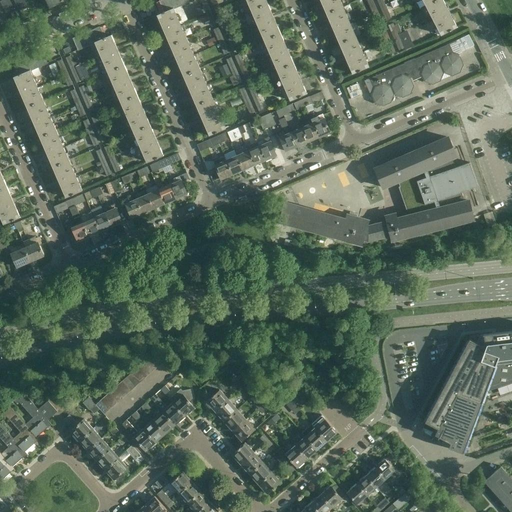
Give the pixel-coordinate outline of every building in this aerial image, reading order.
[(3,0),(0,2),(6,14),(10,12),(9,8),(7,5),(6,2),(4,0),(3,0)] [(174,9),(190,2),(189,0),(163,0),(160,2),(164,12),(162,12),(163,13),(174,8),(174,9)] [(246,0),(251,11),(267,4),(265,0),(246,0)] [(342,7),(339,0),(320,0),(326,14),(342,7)] [(437,0),(426,6),(440,35),(448,31),(449,32),(451,31),(451,30),(457,27),(457,26),(456,27),(442,0),(437,0)] [(251,11),(264,41),(280,33),(267,4),(251,11)] [(355,37),(350,24),(342,7),(326,14),(339,43),(355,37)] [(157,16),(170,46),(187,39),(174,9),(174,8),(163,13),(156,16),(157,16)] [(209,19),(208,17),(206,14),(198,18),(200,22),(209,19)] [(79,50),(95,43),(95,42),(106,37),(104,38),(99,28),(74,39),(79,50)] [(405,31),(397,35),(398,36),(399,38),(399,40),(401,44),(403,48),(403,49),(411,46),(405,31)] [(264,41),(277,71),(293,64),(280,33),(264,41)] [(95,43),(103,60),(108,73),(125,65),(112,36),(112,35),(106,37),(95,42),(95,43)] [(469,35),(464,37),(470,48),(474,45),(469,35)] [(339,43),(347,61),(352,73),(351,73),(351,74),(357,71),(358,72),(360,71),(360,70),(368,67),(355,37),(339,43)] [(464,37),(455,41),(459,48),(461,52),(465,50),(470,48),(464,37)] [(219,44),(219,42),(217,38),(207,42),(210,48),(219,44)] [(170,46),(183,75),(200,68),(187,39),(170,46)] [(392,96),(393,95),(392,93),(394,93),(395,94),(402,96),(410,93),(413,86),(409,78),(421,73),(424,81),(432,84),(439,81),(443,73),(442,72),(444,71),(444,73),(451,75),(459,72),(462,64),(459,57),(458,57),(459,54),(452,52),(449,45),(448,44),(414,59),(413,58),(403,63),(404,64),(364,81),(369,93),(372,94),(372,95),(375,103),(382,105),(390,102),(392,96)] [(31,70),(48,63),(43,52),(17,63),(21,73),(19,74),(31,70)] [(277,71),(288,96),(290,101),(298,97),(299,97),(301,96),(307,93),(306,93),(293,64),(277,71)] [(116,90),(121,102),(137,95),(125,65),(108,73),(116,90)] [(212,98),(200,68),(183,75),(191,93),(196,105),(212,98)] [(19,74),(17,75),(13,77),(14,78),(14,77),(22,96),(27,107),(43,100),(42,96),(31,70),(19,74)] [(358,83),(347,88),(351,99),(362,94),(358,83)] [(150,125),(145,112),(137,95),(121,102),(134,133),(150,125)] [(309,96),(307,97),(297,102),(300,109),(312,104),(309,96)] [(196,105),(203,122),(209,135),(208,135),(208,136),(214,133),(215,134),(217,133),(217,132),(225,128),(212,98),(196,105)] [(56,130),(51,117),(43,100),(27,107),(40,137),(56,130)] [(292,104),(280,109),(283,116),(289,114),(288,113),(295,110),(292,104)] [(270,113),(264,116),(269,127),(275,124),(270,113)] [(311,119),(312,123),(319,138),(330,133),(322,114),(311,119)] [(264,116),(258,118),(263,130),(269,127),(264,116)] [(312,123),(302,128),(308,143),(319,138),(312,123)] [(134,133),(141,150),(147,163),(155,159),(156,159),(158,158),(164,155),(163,155),(150,125),(134,133)] [(237,127),(240,135),(241,135),(242,138),(244,137),(243,134),(246,132),(242,125),(237,127)] [(302,128),(290,133),(297,147),(308,143),(302,128)] [(40,137),(45,150),(53,167),(69,160),(56,130),(40,137)] [(297,147),(290,133),(285,135),(283,131),(277,134),(285,152),(297,147)] [(225,133),(220,135),(223,142),(228,140),(225,133)] [(220,135),(209,140),(212,147),(223,142),(220,135)] [(368,240),(376,238),(391,234),(392,240),(400,239),(452,225),(473,219),(469,201),(464,202),(461,192),(478,186),(470,162),(455,167),(452,158),(456,156),(448,137),(374,169),(382,187),(398,181),(399,186),(398,187),(406,211),(408,210),(410,215),(396,219),(395,214),(386,217),(387,221),(369,226),(366,226),(368,221),(367,221),(359,219),(347,215),(345,220),(294,206),(285,203),(279,222),(280,222),(297,226),(297,227),(298,227),(314,231),(314,232),(315,232),(315,231),(331,236),(332,237),(332,236),(349,241),(351,242),(351,241),(359,243),(359,244),(361,245),(363,239),(368,241),(368,240)] [(259,147),(265,161),(276,156),(268,138),(263,140),(264,144),(259,147)] [(254,166),(265,161),(259,147),(257,142),(246,147),(248,151),(254,166)] [(248,151),(237,156),(243,170),(254,166),(248,151)] [(237,156),(226,161),(232,175),(243,170),(237,156)] [(97,167),(102,165),(101,164),(106,162),(104,158),(100,160),(100,161),(96,163),(97,167)] [(166,159),(154,164),(157,171),(169,165),(166,159)] [(226,161),(225,161),(220,163),(218,159),(209,163),(212,168),(215,167),(221,180),(232,175),(226,161)] [(82,190),(77,177),(69,160),(53,167),(58,180),(66,197),(65,197),(65,198),(71,195),(71,196),(74,195),(74,194),(82,190)] [(150,173),(147,167),(137,171),(140,178),(150,173)] [(169,185),(176,200),(187,195),(179,176),(173,179),(175,182),(169,185)] [(110,183),(114,193),(118,191),(114,181),(110,183)] [(110,183),(105,185),(110,195),(114,193),(110,183)] [(165,204),(176,200),(169,185),(158,190),(165,204)] [(0,189),(0,216),(3,224),(12,220),(13,221),(15,220),(15,219),(21,217),(20,216),(7,187),(0,189)] [(154,209),(165,204),(158,190),(147,195),(154,209)] [(82,195),(77,197),(80,204),(85,202),(82,195)] [(143,214),(154,209),(147,195),(136,199),(143,214)] [(77,197),(66,202),(69,209),(80,204),(77,197)] [(143,214),(136,199),(131,202),(129,198),(123,200),(131,219),(143,214)] [(105,213),(111,227),(122,223),(114,204),(109,207),(110,211),(105,213)] [(101,206),(91,211),(94,218),(100,232),(111,227),(105,213),(101,206)] [(89,237),(83,223),(80,216),(65,223),(69,232),(73,230),(78,242),(89,237)] [(94,218),(83,223),(89,237),(100,232),(94,218)] [(25,248),(30,262),(44,256),(38,242),(25,248)] [(30,262),(25,248),(11,254),(17,267),(30,262)] [(469,339),(425,421),(438,428),(435,434),(439,436),(438,438),(439,436),(450,442),(449,447),(463,452),(485,392),(511,382),(511,330),(483,334),(483,335),(484,335),(485,345),(481,345),(469,339)] [(149,357),(158,367),(162,363),(153,353),(149,357)] [(145,361),(153,371),(158,367),(149,357),(145,361)] [(140,365),(149,374),(153,371),(145,361),(140,365)] [(149,374),(140,365),(136,369),(144,378),(149,374)] [(131,373),(140,382),(144,378),(136,369),(131,373)] [(140,382),(131,373),(127,377),(135,386),(140,382)] [(122,381),(131,391),(135,386),(127,377),(122,381)] [(240,380),(236,384),(241,389),(245,385),(240,380)] [(131,391),(122,381),(118,385),(126,394),(131,391)] [(126,394),(118,385),(113,389),(122,398),(126,394)] [(245,394),(249,390),(245,385),(241,389),(245,394)] [(165,386),(160,390),(165,395),(170,391),(165,386)] [(338,401),(349,392),(345,388),(335,397),(338,401)] [(122,398),(113,389),(109,393),(117,402),(122,398)] [(172,403),(184,416),(194,408),(189,402),(192,398),(190,389),(182,391),(180,389),(169,399),(172,403)] [(215,412),(228,400),(219,390),(206,402),(215,412)] [(38,409),(23,392),(14,400),(17,403),(19,402),(33,418),(26,424),(11,407),(10,407),(40,440),(37,437),(51,424),(52,426),(53,425),(48,420),(56,413),(58,411),(48,400),(38,409)] [(349,392),(338,401),(342,405),(352,396),(349,392)] [(117,402),(109,393),(105,397),(113,406),(117,402)] [(155,404),(162,411),(175,425),(184,416),(172,403),(167,407),(155,394),(151,398),(155,404)] [(288,399),(294,405),(299,401),(295,397),(295,398),(292,395),(288,399)] [(352,396),(342,405),(346,409),(356,400),(352,396)] [(100,401),(108,410),(113,406),(105,397),(100,401)] [(294,405),(288,399),(284,403),(290,409),(294,405)] [(237,410),(228,400),(215,412),(224,422),(237,410)] [(258,400),(254,404),(258,409),(262,405),(258,400)] [(356,400),(346,409),(349,413),(359,404),(356,400)] [(108,410),(100,401),(95,405),(99,409),(104,414),(108,410)] [(146,403),(141,407),(146,412),(150,408),(146,403)] [(359,404),(349,413),(353,418),(363,409),(359,404)] [(99,409),(95,405),(90,410),(94,414),(99,409)] [(0,424),(28,455),(25,451),(39,439),(40,441),(40,440),(10,407),(1,415),(5,418),(7,416),(21,432),(14,439),(0,423),(0,424)] [(246,420),(237,410),(224,422),(233,431),(246,420)] [(136,411),(132,415),(136,421),(141,417),(136,411)] [(162,411),(153,420),(165,433),(175,425),(162,411)] [(279,418),(276,414),(271,419),(274,423),(279,418)] [(336,433),(325,419),(322,415),(311,424),(327,441),(336,433)] [(110,421),(106,417),(101,421),(105,426),(110,421)] [(79,441),(93,429),(84,419),(70,431),(79,441)] [(123,423),(123,425),(146,451),(155,442),(143,429),(138,433),(126,420),(123,423)] [(153,420),(143,429),(155,442),(165,433),(153,420)] [(246,420),(233,431),(242,442),(255,430),(246,420)] [(0,424),(0,452),(15,470),(16,470),(12,466),(26,454),(27,455),(28,455),(0,424)] [(317,450),(327,441),(311,424),(301,433),(305,437),(317,450)] [(118,431),(116,429),(114,426),(109,431),(113,436),(118,431)] [(101,438),(93,429),(79,441),(88,450),(101,438)] [(264,434),(259,438),(264,444),(269,440),(264,434)] [(127,441),(123,436),(117,441),(122,445),(127,441)] [(305,437),(295,446),(307,459),(317,450),(305,437)] [(110,448),(101,438),(88,450),(96,460),(110,448)] [(268,448),(273,444),(269,440),(264,444),(268,448)] [(245,442),(232,454),(241,464),(254,453),(245,442)] [(140,456),(131,446),(126,451),(135,460),(140,456)] [(307,459),(295,446),(285,455),(297,468),(307,459)] [(118,458),(110,448),(96,460),(105,470),(118,458)] [(0,488),(4,486),(0,481),(0,480),(14,469),(15,470),(0,452),(0,488)] [(263,463),(254,453),(241,464),(249,474),(263,463)] [(118,458),(105,470),(113,480),(127,468),(118,458)] [(385,459),(375,468),(385,479),(395,471),(385,459)] [(286,460),(281,464),(290,474),(295,470),(286,460)] [(271,472),(263,463),(249,474),(258,484),(271,472)] [(484,482),(511,511),(511,480),(504,471),(501,467),(500,467),(499,466),(497,468),(498,469),(484,482)] [(375,468),(366,476),(376,488),(385,479),(375,468)] [(179,494),(192,482),(183,472),(170,483),(179,494)] [(271,472),(258,484),(267,494),(280,482),(271,472)] [(416,481),(409,474),(404,479),(410,486),(416,481)] [(366,496),(376,488),(366,476),(356,485),(366,496)] [(201,492),(192,482),(179,494),(187,503),(201,492)] [(366,496),(356,485),(347,493),(357,504),(366,496)] [(320,495),(332,508),(342,499),(330,486),(320,495)] [(404,490),(400,486),(395,491),(399,495),(404,490)] [(166,505),(170,501),(162,491),(157,495),(166,505)] [(387,498),(391,502),(399,495),(395,491),(387,498)] [(197,511),(209,502),(201,492),(187,503),(195,511),(197,511)] [(408,497),(418,508),(423,503),(413,492),(408,497)] [(318,511),(326,511),(332,508),(320,495),(310,503),(318,511)] [(428,508),(438,500),(434,496),(424,504),(428,508)] [(145,506),(150,511),(163,511),(166,510),(155,497),(145,506)] [(438,500),(428,508),(431,511),(433,511),(442,504),(438,500)] [(217,511),(218,511),(209,502),(197,511),(217,511)] [(300,511),(318,511),(310,503),(300,511)] [(385,506),(382,503),(376,507),(380,511),(385,506)]
